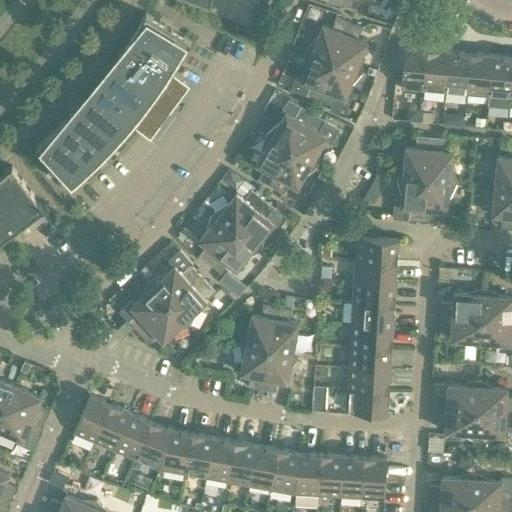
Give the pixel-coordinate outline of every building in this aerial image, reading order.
[(355,0),(354,3),(361,5),(360,9),(367,10),(369,0),(376,0),(379,1),(379,0),(355,0)] [(67,119),(36,148),(43,156),(71,187),(77,181),(105,156),(104,156),(107,153),(133,125),(147,135),(175,97),(162,87),(163,86),(170,75),(191,40),(185,37),(159,21),(146,13),(124,49),(122,53),(99,84),(96,87),(95,88),(79,106),(73,112),(70,116),(67,119)] [(307,48),(306,50),(334,61),(348,25),(342,23),(343,19),(336,16),(332,28),(323,24),(319,35),(307,48)] [(348,25),(334,61),(362,71),(363,70),(363,52),(367,41),(358,38),(362,26),(355,24),(354,27),(348,25)] [(401,88),(424,90),(428,48),(405,46),(401,88)] [(424,90),(445,92),(449,50),(428,48),(424,90)] [(296,77),(291,89),(313,97),(315,94),(321,96),(334,61),(306,50),(306,51),(305,69),(301,79),(296,77)] [(445,92),(467,94),(470,52),(449,50),(445,92)] [(467,94),(488,96),(492,54),(470,52),(467,94)] [(487,106),(509,108),(511,72),(511,55),(492,54),(488,96),(487,106)] [(334,61),(321,96),(327,98),(325,102),(332,105),(336,94),(346,97),(350,86),(362,73),(362,71),(334,61)] [(267,133),(266,135),(292,149),(311,117),(305,113),(307,110),(288,99),(282,110),(286,112),(280,122),(267,133)] [(311,117),(292,149),(318,164),(319,163),(322,146),(325,140),(331,144),(339,128),(318,116),(316,120),(311,117)] [(262,153),(256,164),(265,169),(259,179),(265,183),(267,179),(273,182),(292,149),(266,135),(265,136),(262,153)] [(397,174),(397,176),(427,178),(430,141),(424,140),(424,136),(417,135),(416,147),(406,146),(405,158),(397,174)] [(430,141),(427,178),(457,181),(457,179),(452,163),(453,151),(444,150),(445,138),(437,137),(437,141),(430,141)] [(489,182),(489,184),(511,186),(511,144),(508,144),(507,156),(498,155),(496,167),(489,182)] [(292,149),(273,182),(278,186),(276,189),(295,200),(301,188),(298,187),(303,177),(317,166),(318,164),(292,149)] [(0,241),(3,239),(44,208),(12,166),(0,175),(0,241)] [(395,198),(393,217),(417,220),(417,216),(423,216),(427,178),(397,176),(397,177),(401,194),(401,198),(395,198)] [(427,178),(423,216),(430,217),(429,221),(437,222),(438,210),(448,211),(449,199),(456,183),(457,181),(427,178)] [(511,186),(489,184),(488,186),(493,203),(492,215),(502,216),(501,227),(508,228),(509,224),(511,224),(511,186)] [(214,211),(213,212),(236,231),(260,201),(255,197),(258,194),(252,189),(244,199),(237,193),(229,202),(214,211)] [(260,201),(236,231),(260,250),(261,248),(266,232),(273,223),(276,226),(284,216),(268,202),(265,205),(260,201)] [(206,230),(199,239),(207,246),(199,255),(205,260),(208,257),(213,261),(236,231),(213,212),(212,214),(206,230)] [(236,231),(213,261),(218,265),(215,268),(221,273),(229,263),(236,269),(244,260),(259,251),(260,250),(236,231)] [(357,236),(355,258),(397,261),(399,238),(357,236)] [(150,280),(149,281),(169,303),(197,277),(193,273),(196,270),(191,265),(193,263),(180,249),(169,260),(174,266),(166,273),(150,280)] [(355,258),(354,280),(396,282),(397,261),(355,258)] [(197,277),(169,303),(189,325),(191,324),(199,308),(207,300),(206,299),(215,291),(209,285),(204,279),(201,282),(197,277)] [(354,280),(353,301),(395,304),(396,282),(354,280)] [(127,320),(118,328),(124,335),(137,324),(141,329),(169,303),(149,281),(147,282),(139,298),(134,303),(131,300),(119,311),(127,320)] [(441,301),(440,308),(444,309),(444,315),(482,317),(484,288),(482,287),(465,293),(453,292),(453,302),(441,301)] [(484,288),(482,317),(511,319),(511,295),(502,295),(485,288),(484,288)] [(353,301),(351,323),(393,326),(395,304),(353,301)] [(169,303),(141,329),(145,333),(142,336),(147,342),(156,334),(163,341),(172,333),(188,326),(189,325),(169,303)] [(240,340),(240,342),(270,347),(276,310),(270,309),(271,305),(263,304),(261,315),(252,314),(249,325),(240,340)] [(276,310),(270,347),(299,353),(303,354),(307,335),(296,333),(298,322),(289,321),(291,309),(283,307),(283,311),(276,310)] [(440,321),(439,329),(451,330),(450,339),(462,340),(478,347),(480,347),(482,317),(444,315),(444,321),(440,321)] [(511,319),(482,317),(480,347),(482,347),(499,342),(510,343),(511,333),(511,319)] [(351,323),(350,345),(392,347),(393,326),(351,323)] [(240,342),(240,344),(243,361),(241,373),(250,374),(248,386),(256,388),(256,384),(263,385),(270,347),(240,342)] [(350,345),(349,366),(391,369),(392,347),(350,345)] [(270,347),(263,385),(269,386),(268,390),(276,391),(278,380),(288,381),(290,370),(299,355),(299,353),(270,347)] [(349,366),(347,388),(389,390),(391,369),(349,366)] [(0,403),(5,406),(15,384),(0,377),(0,403)] [(435,393),(435,400),(439,400),(438,407),(476,409),(478,379),(476,379),(460,384),(448,384),(447,393),(435,393)] [(478,379),(476,409),(511,411),(511,397),(507,397),(508,387),(496,387),(480,379),(478,379)] [(15,384),(5,406),(40,421),(43,415),(46,417),(49,410),(38,405),(42,396),(15,384)] [(389,390),(347,388),(346,410),(388,413),(389,390)] [(74,432),(95,441),(111,402),(90,394),(74,432)] [(95,441),(115,450),(131,411),(111,402),(95,441)] [(5,406),(0,418),(0,429),(20,438),(18,442),(33,448),(41,428),(38,427),(40,421),(5,406)] [(434,413),(433,421),(445,421),(445,431),(457,432),(473,439),(474,439),(476,409),(438,407),(438,413),(434,413)] [(511,411),(476,409),(474,439),(476,439),(493,434),(505,435),(505,425),(511,425),(511,411)] [(115,450),(134,458),(151,419),(131,411),(115,450)] [(134,458),(159,468),(171,428),(151,419),(134,458)] [(159,468),(185,473),(193,432),(171,428),(159,468)] [(185,473),(206,477),(214,436),(193,432),(185,473)] [(206,477),(228,481),(235,440),(214,436),(206,477)] [(228,481),(249,485),(256,444),(235,440),(228,481)] [(249,485),(270,489),(278,448),(256,444),(249,485)] [(270,489),(294,493),(299,452),(278,448),(270,489)] [(294,493),(319,495),(321,453),(299,452),(294,493)] [(319,495),(340,496),(343,454),(321,453),(319,495)] [(340,496),(362,497),(364,455),(343,454),(340,496)] [(364,455),(362,497),(384,499),(387,457),(364,455)] [(0,469),(0,495),(7,498),(10,493),(13,494),(16,487),(5,482),(9,473),(0,469)] [(430,484),(429,492),(433,492),(433,499),(471,501),(472,471),(471,471),(454,476),(442,475),(442,485),(430,484)] [(472,471),(471,501),(509,503),(509,497),(511,497),(511,489),(501,489),(502,479),(490,478),(474,471),(472,471)] [(51,498),(48,505),(52,506),(49,511),(90,511),(96,500),(94,499),(77,498),(66,493),(62,503),(51,498)] [(0,495),(0,510),(3,511),(5,511),(8,506),(5,504),(7,498),(0,495)] [(428,505),(427,511),(469,511),(471,501),(433,499),(432,505),(428,505)] [(96,500),(90,511),(109,511),(97,500),(96,500)] [(471,501),(469,511),(511,511),(511,509),(508,510),(509,503),(471,501)]
